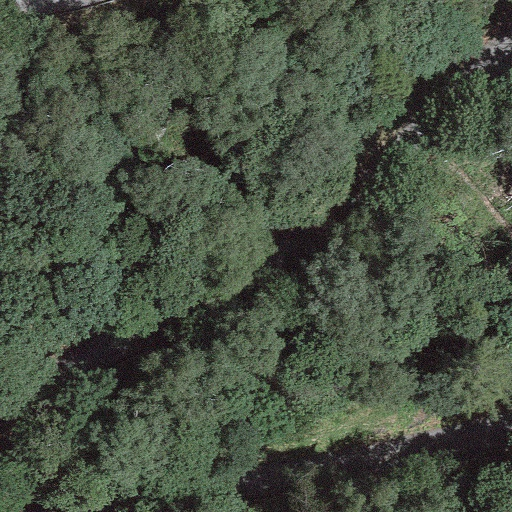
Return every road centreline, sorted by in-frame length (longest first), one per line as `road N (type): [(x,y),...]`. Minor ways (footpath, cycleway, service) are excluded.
road 1 (unclassified): [(0,411),(315,226),(511,39)]
road 2 (unclassified): [(511,432),(72,511)]
